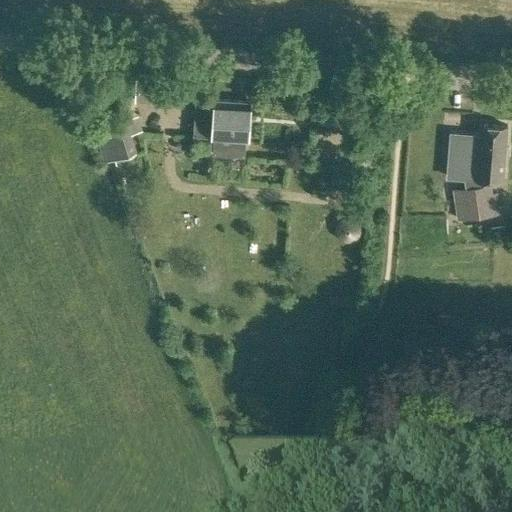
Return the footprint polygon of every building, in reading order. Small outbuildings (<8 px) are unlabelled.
[(154,102),(155,81),(136,81),(136,101),(154,102)] [(247,139),(250,101),(196,97),(193,135),(213,137),(212,153),(245,156),(246,139),(247,139)] [(139,162),(136,150),(125,116),(95,125),(106,159),(114,156),(117,169),(139,162)] [(503,180),(505,158),(509,155),(510,147),(506,144),(507,125),(479,123),(478,135),(450,133),(447,176),(459,177),(459,179),(464,180),(466,193),(456,194),(459,216),(470,215),(470,217),(498,213),(494,191),(485,192),(484,183),(483,183),(483,179),(503,180)] [(372,167),(374,136),(353,135),(351,166),(372,167)]
